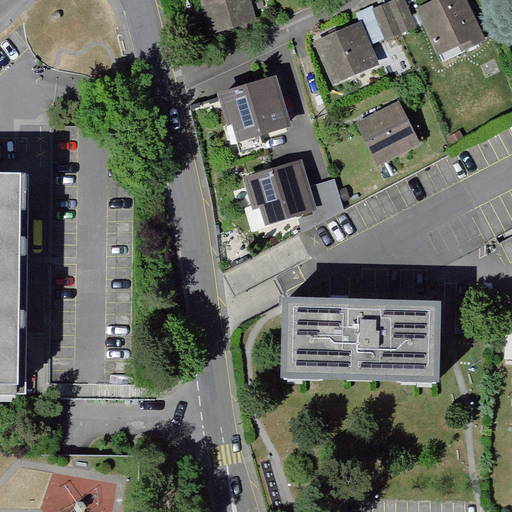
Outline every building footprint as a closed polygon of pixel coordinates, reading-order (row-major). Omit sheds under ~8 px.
[(188,0),(199,39),(249,26),(241,0),(188,0)] [(412,11),(432,62),(477,45),(459,0),(423,0),(425,6),(412,11)] [(396,6),(382,12),(396,43),(410,37),(396,6)] [(382,12),(368,18),(381,49),(396,43),(382,12)] [(355,30),(308,49),(324,88),(371,68),(355,30)] [(269,84),(207,104),(222,152),(285,133),(269,84)] [(396,106),(349,128),(368,171),(416,149),(396,106)] [(292,166),(234,185),(251,236),(309,217),(292,166)] [(0,173),(0,398),(17,399),(18,386),(22,174),(0,173)] [(285,306),(285,383),(443,384),(444,307),(285,306)]
